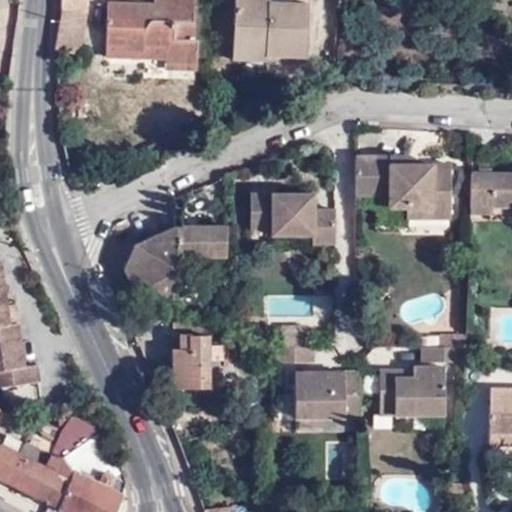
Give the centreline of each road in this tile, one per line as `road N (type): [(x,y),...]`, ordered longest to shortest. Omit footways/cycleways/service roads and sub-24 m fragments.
road 1 (residential): [(511,110),(351,102),(48,231)]
road 2 (secondary): [(48,231),(156,487)]
road 3 (unknown): [(351,102),(351,317),(357,340),(389,357)]
road 4 (secondary): [(41,0),(32,137),(48,231)]
